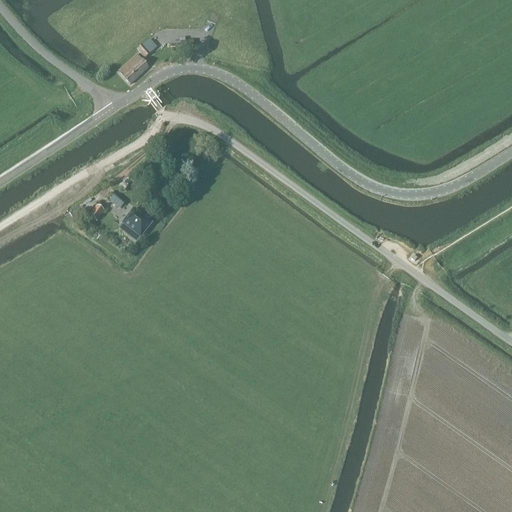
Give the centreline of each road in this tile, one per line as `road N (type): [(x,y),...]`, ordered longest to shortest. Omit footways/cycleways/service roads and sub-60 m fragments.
road 1 (unclassified): [(143,88),(175,70),(212,71),(347,172),(389,193),(440,193),(511,152)]
road 2 (unclassified): [(511,342),(232,141),(162,112)]
road 3 (unclassified): [(115,108),(0,6)]
road 4 (unclassified): [(0,184),(115,108)]
